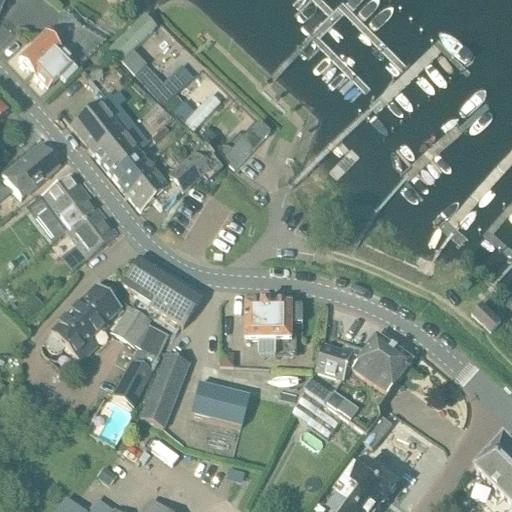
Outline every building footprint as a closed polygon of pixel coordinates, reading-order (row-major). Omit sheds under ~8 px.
[(0,0),(0,15),(0,14),(0,13),(8,0),(0,0)] [(47,91),(59,80),(64,85),(76,74),(75,72),(104,45),(82,33),(66,16),(18,62),(47,91)] [(144,19),(107,53),(119,66),(120,65),(134,80),(146,69),(132,54),(155,32),(144,19)] [(144,91),(156,80),(146,71),(135,81),(144,91)] [(147,93),(162,109),(192,80),(183,72),(171,83),(164,76),(147,93)] [(211,97),(183,125),(192,134),(220,107),(211,97)] [(110,176),(138,154),(127,139),(135,132),(110,101),(101,108),(99,105),(70,128),(110,176)] [(0,123),(10,114),(0,103),(0,123)] [(233,173),(270,136),(258,125),(222,162),(233,173)] [(195,137),(209,151),(219,141),(208,130),(205,132),(202,130),(195,137)] [(40,149),(3,180),(0,182),(0,199),(11,190),(21,202),(58,171),(40,149)] [(128,200),(141,190),(139,186),(142,184),(136,177),(149,167),(138,154),(110,176),(128,200)] [(161,212),(182,195),(183,196),(209,175),(198,161),(170,184),(164,177),(160,180),(149,167),(136,177),(142,184),(139,186),(141,190),(128,200),(140,214),(154,203),(161,212)] [(68,232),(75,227),(79,231),(100,215),(71,176),(55,188),(41,199),(42,200),(38,203),(41,207),(46,203),(68,232)] [(116,237),(100,215),(79,231),(75,227),(68,232),(71,236),(70,238),(88,261),(116,237)] [(182,332),(202,300),(139,260),(121,288),(151,308),(149,311),(182,332)] [(119,320),(124,314),(96,288),(74,312),(100,335),(102,337),(108,330),(106,328),(115,317),(119,320)] [(31,296),(18,309),(31,323),(45,310),(31,296)] [(246,342),(271,342),(292,343),(292,325),(303,325),(303,308),(292,308),(292,305),(246,305),(246,325),(246,342)] [(483,306),(473,317),(491,335),(501,325),(483,306)] [(111,338),(133,352),(150,325),(129,311),(111,338)] [(50,356),(54,358),(57,358),(61,356),(65,352),(75,361),(81,367),(98,350),(91,344),(100,335),(74,312),(50,339),(51,339),(48,344),(46,347),(46,350),(47,353),(50,356)] [(151,329),(140,352),(158,361),(169,337),(151,329)] [(358,431),(370,415),(375,409),(380,412),(414,364),(377,339),(366,356),(328,410),(358,431)] [(366,356),(346,350),(343,357),(326,352),(318,378),(306,394),(328,410),(366,356)] [(139,354),(115,398),(134,408),(158,364),(139,354)] [(220,355),(219,370),(234,371),(235,356),(220,355)] [(166,357),(140,423),(163,433),(190,366),(166,357)] [(191,418),(242,431),(250,400),(199,387),(191,418)] [(304,396),(292,417),(328,443),(341,423),(304,396)] [(395,433),(386,446),(419,469),(428,456),(418,449),(398,436),(395,433)] [(148,441),(137,456),(157,471),(169,456),(148,441)] [(503,511),(493,501),(499,494),(501,495),(511,481),(511,449),(504,441),(475,473),(476,474),(463,492),(483,511),(503,511)] [(354,466),(343,480),(382,509),(383,510),(400,488),(366,463),(361,471),(354,466)] [(96,480),(109,490),(117,480),(104,470),(96,480)] [(343,480),(335,492),(351,503),(344,511),(379,511),(382,509),(343,480)] [(493,501),(503,511),(511,511),(511,481),(501,495),(499,494),(493,501)] [(108,511),(96,503),(89,511),(162,511),(151,503),(144,511),(108,511)]
